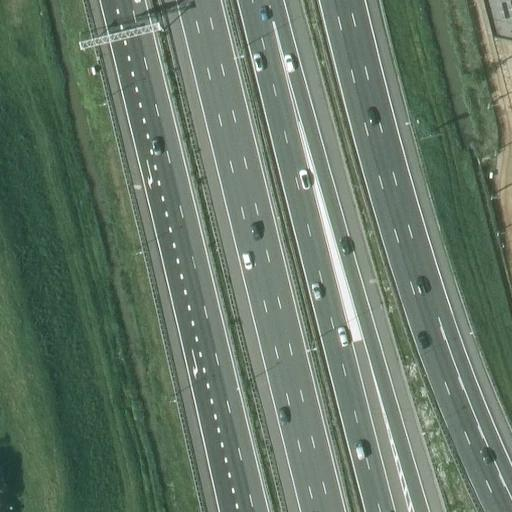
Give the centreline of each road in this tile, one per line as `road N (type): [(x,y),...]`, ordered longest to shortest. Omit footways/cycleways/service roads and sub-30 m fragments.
road 1 (motorway): [(508,511),(426,311),(338,0)]
road 2 (motorway): [(129,0),(254,511)]
road 3 (motorway): [(197,0),(321,511)]
road 4 (motorway): [(423,511),(301,105),(263,26)]
road 5 (motorway): [(379,511),(263,26)]
